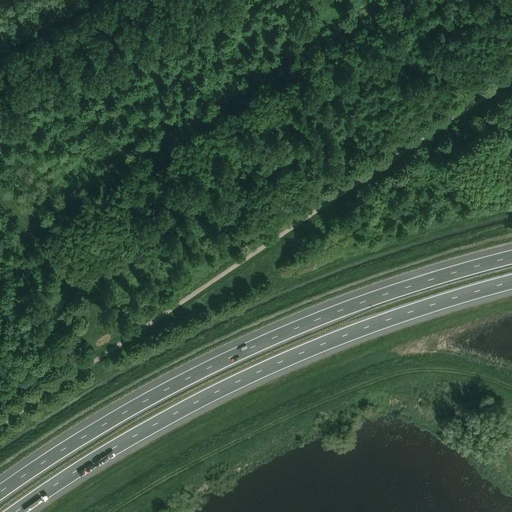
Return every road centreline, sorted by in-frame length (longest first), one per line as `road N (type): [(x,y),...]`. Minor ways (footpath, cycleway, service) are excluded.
road 1 (motorway): [(511,256),(321,317),(210,366),(0,492)]
road 2 (motorway): [(17,511),(224,388),(333,339),(511,281)]
